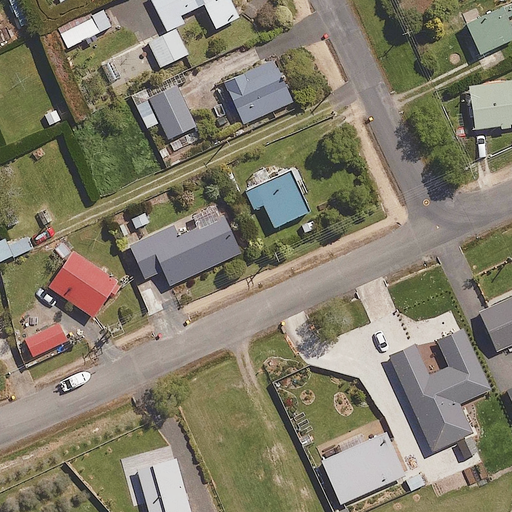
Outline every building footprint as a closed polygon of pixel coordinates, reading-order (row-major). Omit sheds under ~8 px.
[(20,0),(11,0),(6,2),(15,20),(27,14),(20,0)] [(216,31),(241,18),(231,0),(150,0),(167,32),(147,43),(159,68),(190,53),(176,27),(186,22),(181,14),(202,3),(216,31)] [(511,39),(511,29),(507,19),(511,16),(511,2),(499,9),(467,23),(481,53),(511,39)] [(92,15),(90,10),(58,27),(68,48),(111,26),(103,9),(92,15)] [(292,102),(273,60),(225,81),(243,123),(292,102)] [(511,127),(511,123),(511,79),(470,84),(474,127),(499,125),(500,129),(511,127)] [(195,126),(175,84),(148,97),(145,91),(133,97),(147,127),(160,121),(168,139),(195,126)] [(0,187),(13,182),(6,166),(0,167),(0,187)] [(308,212),(291,171),(246,191),(254,210),(265,205),(274,227),(308,212)] [(242,252),(220,204),(130,245),(145,278),(163,270),(170,285),(242,252)] [(126,218),(131,230),(150,222),(144,210),(126,218)] [(5,237),(0,239),(0,262),(33,249),(27,235),(8,243),(5,237)] [(48,285),(92,317),(110,293),(114,296),(121,286),(73,251),(48,285)] [(396,311),(382,278),(356,289),(371,322),(396,311)] [(511,343),(511,297),(480,311),(497,350),(511,343)] [(24,339),(33,357),(68,340),(59,322),(24,339)] [(490,390),(463,330),(438,341),(450,367),(429,376),(415,345),(390,356),(433,452),(473,433),(459,403),(490,390)] [(404,477),(386,433),(322,460),(340,504),(404,477)] [(190,511),(176,459),(137,470),(149,511),(190,511)]
